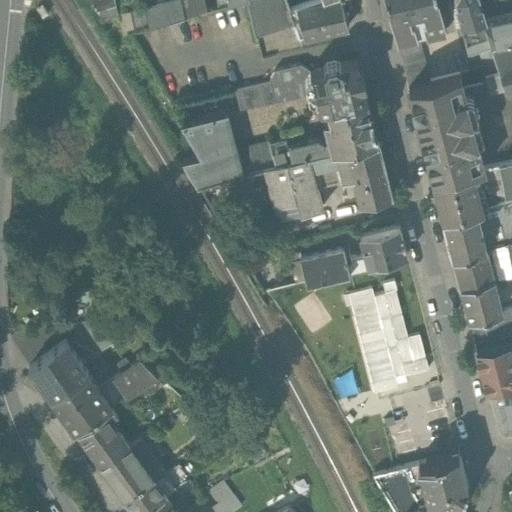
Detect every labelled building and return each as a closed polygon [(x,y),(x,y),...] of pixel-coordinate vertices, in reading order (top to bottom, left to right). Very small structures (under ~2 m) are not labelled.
[(104,22),(118,17),(113,0),(91,0),(88,1),(86,3),(104,22)] [(185,19),(179,0),(177,0),(144,10),(149,30),(185,19)] [(202,0),(179,0),(185,19),(206,11),(202,0)] [(302,52),(298,40),(294,26),(293,26),(288,12),(283,0),(246,0),(262,61),(302,52)] [(297,9),(288,12),(293,26),(294,26),(298,40),(346,30),(337,0),(318,0),(296,6),(297,9)] [(423,24),(426,37),(445,32),(437,0),(385,0),(397,44),(417,39),(414,26),(412,26),(409,14),(422,11),(425,23),(423,24)] [(458,7),(456,0),(447,0),(450,9),(458,7)] [(473,48),(490,43),(484,20),(485,19),(478,0),(456,0),(458,7),(464,26),(463,26),(469,49),(473,48)] [(42,6),(36,10),(42,20),(48,16),(42,6)] [(149,30),(144,10),(131,14),(136,35),(149,30)] [(414,26),(417,39),(426,37),(423,24),(425,23),(422,11),(409,14),(412,26),(414,26)] [(511,13),(485,19),(484,20),(490,43),(473,48),(475,54),(492,48),(500,74),(506,91),(511,89),(511,13)] [(365,94),(357,60),(310,71),(300,65),(275,71),(269,81),(270,82),(275,103),(318,93),(321,106),(325,105),(365,94)] [(490,94),(506,91),(500,74),(485,79),(490,94)] [(408,86),(422,140),(473,127),(466,98),(458,100),(452,76),(408,86)] [(239,112),(275,103),(270,82),(234,91),(239,112)] [(346,147),(377,139),(365,94),(325,105),(329,120),(323,121),(327,137),(323,143),(317,139),(288,147),(291,161),(346,147)] [(83,99),(72,106),(86,127),(96,120),(83,99)] [(236,153),(227,115),(181,126),(200,157),(182,161),(197,186),(242,174),(236,153)] [(473,127),(422,140),(432,182),(473,172),(476,170),(469,141),(476,139),(473,127)] [(391,194),(377,139),(346,147),(354,178),(360,202),(391,194)] [(286,140),(268,145),(273,166),(291,161),(288,147),(286,140)] [(263,168),(273,166),(268,145),(236,153),(242,174),(263,168)] [(354,178),(346,147),(291,161),(273,166),(263,168),(276,219),(322,207),(316,187),(354,178)] [(511,162),(497,166),(504,197),(511,195),(511,162)] [(504,197),(497,166),(476,170),(473,172),(477,188),(480,188),(481,190),(504,197)] [(442,219),(481,209),(477,188),(473,172),(432,182),(442,219)] [(486,246),(500,243),(511,239),(511,200),(481,209),(483,218),(479,219),(486,246)] [(442,219),(452,255),(486,246),(479,219),(483,218),(481,209),(442,219)] [(359,236),(365,254),(346,259),(344,249),(300,260),(306,281),(407,256),(399,226),(359,236)] [(511,239),(500,243),(508,273),(511,272),(511,239)] [(460,286),(494,277),(486,246),(452,255),(460,286)] [(468,318),(502,311),(494,277),(460,286),(468,318)] [(407,337),(392,281),(381,283),(383,293),(374,295),(372,288),(349,294),(375,393),(398,387),(396,378),(428,370),(419,334),(407,337)] [(116,339),(95,320),(68,328),(68,327),(71,343),(95,355),(105,348),(105,347),(116,339)] [(511,340),(476,348),(486,390),(511,384),(511,340)] [(52,400),(88,374),(65,343),(29,368),(52,400)] [(126,397),(157,375),(141,360),(113,380),(121,390),(126,397)] [(91,421),(111,407),(88,374),(52,400),(75,432),(91,421)] [(121,390),(113,380),(109,383),(110,385),(105,390),(111,398),(121,390)] [(107,416),(110,421),(117,415),(111,407),(91,421),(94,425),(107,416)] [(101,468),(130,448),(110,421),(107,416),(94,425),(78,436),(101,468)] [(140,440),(130,448),(101,468),(124,501),(153,481),(164,473),(140,440)] [(430,508),(462,497),(467,486),(458,453),(419,464),(430,508)] [(395,511),(418,511),(430,508),(419,464),(373,475),(395,511)] [(154,483),(164,497),(189,479),(179,466),(154,483)] [(154,483),(153,481),(124,501),(131,511),(142,511),(164,497),(154,483)] [(188,481),(166,498),(175,511),(187,511),(202,501),(188,481)] [(418,511),(456,511),(463,497),(462,497),(430,508),(418,511)] [(146,511),(175,511),(166,498),(146,511)] [(233,498),(214,511),(238,511),(242,510),(233,498)]
